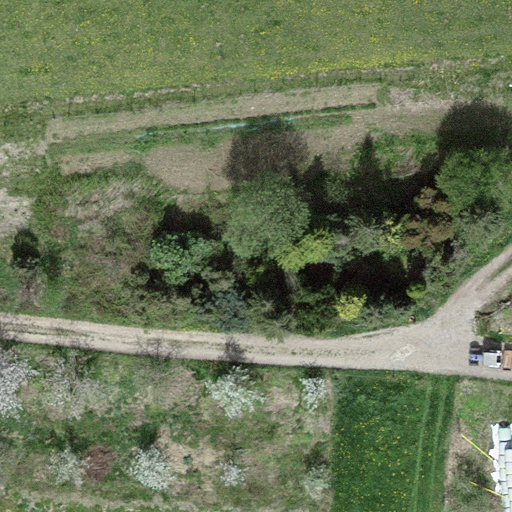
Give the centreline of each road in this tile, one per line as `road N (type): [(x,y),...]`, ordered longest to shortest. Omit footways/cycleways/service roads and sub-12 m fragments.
road 1 (track): [(511,373),(0,327)]
road 2 (track): [(392,363),(511,254)]
